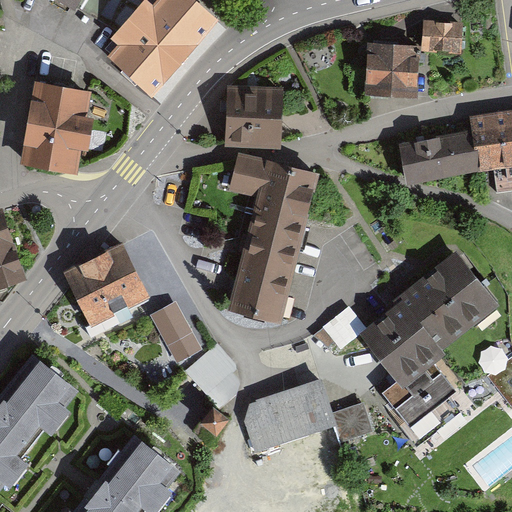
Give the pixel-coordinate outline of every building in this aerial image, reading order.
[(221,19),(199,0),(161,0),(148,15),(131,0),(130,0),(98,38),(158,90),(221,19)] [(485,20),(452,15),(447,49),(480,54),(485,20)] [(436,45),(379,42),(376,92),(434,94),(436,45)] [(113,88),(52,79),(40,160),(101,169),(113,88)] [(305,85),(241,81),(238,125),(303,128),(305,85)] [(485,127),(406,138),(410,172),(511,158),(511,111),(484,116),(485,127)] [(334,178),(259,157),(250,190),(272,196),(241,306),(295,321),(334,178)] [(0,279),(41,271),(29,213),(0,219),(0,279)] [(511,313),(511,281),(481,245),(389,325),(436,379),(511,313)] [(165,294),(143,246),(79,275),(101,323),(165,294)] [(176,342),(194,330),(174,300),(156,312),(176,342)] [(325,325),(338,347),(371,328),(357,305),(325,325)] [(511,395),(511,350),(502,340),(479,362),(511,395)] [(190,368),(209,391),(241,365),(221,342),(190,368)] [(106,390),(54,350),(0,420),(0,484),(21,501),(106,390)] [(340,379),(251,405),(267,461),(242,478),(249,503),(354,473),(346,448),(359,444),(340,379)] [(172,511),(208,465),(166,433),(104,511),(172,511)]
